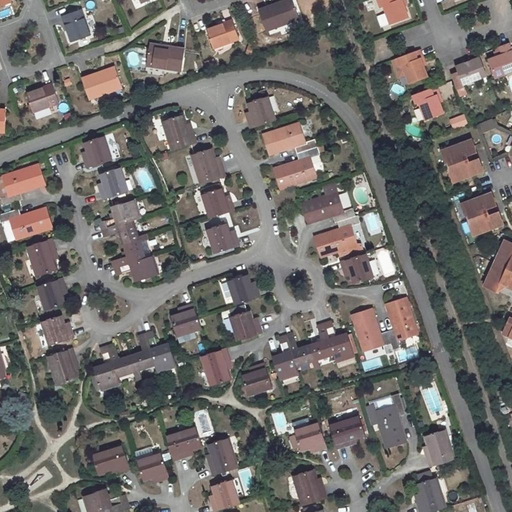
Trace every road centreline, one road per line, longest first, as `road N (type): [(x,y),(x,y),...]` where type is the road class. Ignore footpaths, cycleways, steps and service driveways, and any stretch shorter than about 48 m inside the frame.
road 1 (residential): [(214,89),(269,75),(331,94),(362,139),(497,511)]
road 2 (residential): [(0,159),(214,89)]
road 3 (residential): [(214,89),(259,199),(259,242)]
road 4 (residential): [(38,14),(51,51),(48,61),(26,70),(5,65),(1,52),(11,27),(27,18)]
road 5 (residential): [(99,278),(85,314),(97,332),(126,324),(145,290)]
road 6 (residential): [(259,242),(245,255),(145,290)]
road 7 (residential): [(99,278),(87,265),(59,167)]
